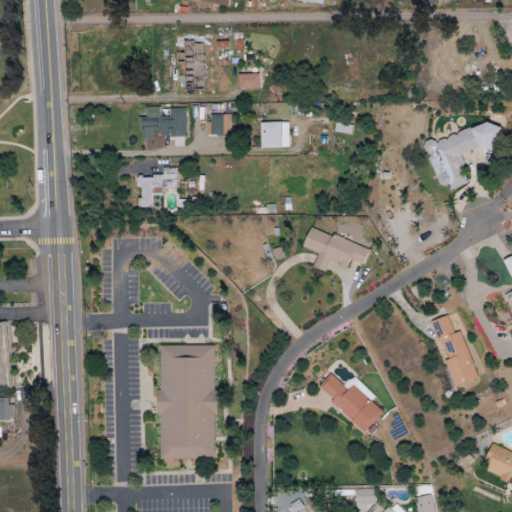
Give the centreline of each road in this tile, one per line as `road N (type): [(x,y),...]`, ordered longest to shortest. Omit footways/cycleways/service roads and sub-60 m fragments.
road 1 (secondary): [(39,0),(68,511)]
road 2 (residential): [(511,14),(41,22)]
road 3 (residential): [(264,511),(264,405),(281,366),(311,335),(465,239),(481,214)]
